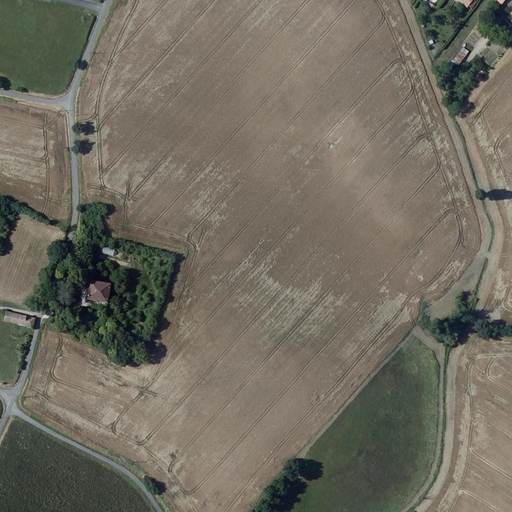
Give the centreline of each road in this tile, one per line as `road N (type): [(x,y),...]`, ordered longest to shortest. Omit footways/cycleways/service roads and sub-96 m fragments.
road 1 (unclassified): [(71,102),(74,225),(15,396)]
road 2 (unclassified): [(10,405),(125,469),(161,511)]
